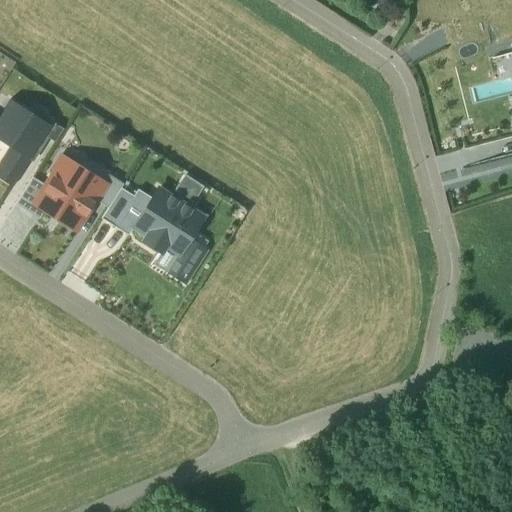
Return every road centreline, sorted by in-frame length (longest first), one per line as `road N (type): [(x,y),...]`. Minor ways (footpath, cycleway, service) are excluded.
road 1 (residential): [(244,448),(430,378),(454,273),(401,82),(370,49),(294,0)]
road 2 (residential): [(244,448),(204,389),(0,258)]
road 3 (residential): [(95,511),(244,448)]
road 4 (track): [(419,511),(284,434)]
